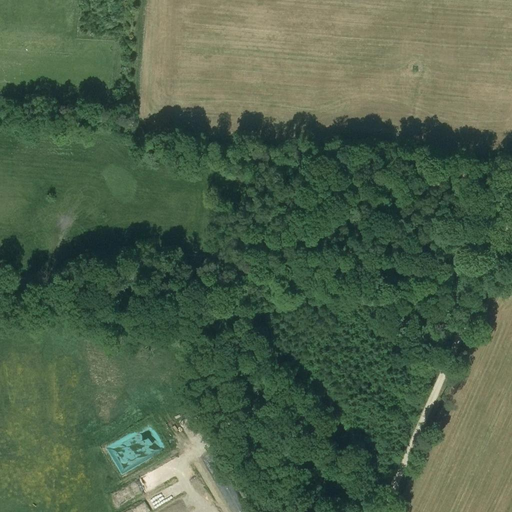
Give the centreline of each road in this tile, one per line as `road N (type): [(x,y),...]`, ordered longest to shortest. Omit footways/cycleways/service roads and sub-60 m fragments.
road 1 (track): [(0,288),(112,259),(487,271)]
road 2 (track): [(487,271),(382,511)]
